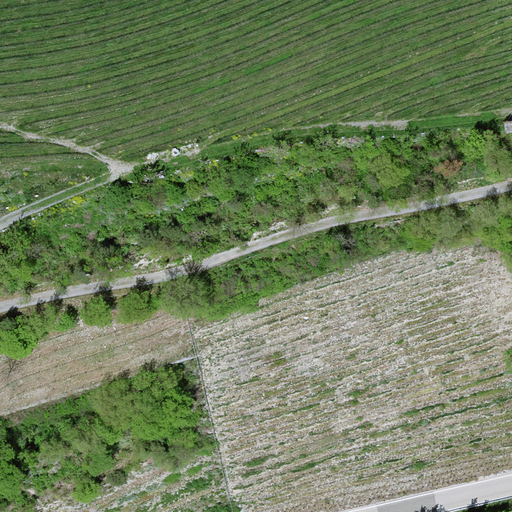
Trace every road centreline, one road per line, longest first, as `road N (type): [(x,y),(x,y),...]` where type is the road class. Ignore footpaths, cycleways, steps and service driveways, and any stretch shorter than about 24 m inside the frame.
road 1 (track): [(0,310),(153,281),(287,233),(511,186)]
road 2 (track): [(0,222),(124,173),(260,140),(511,117)]
